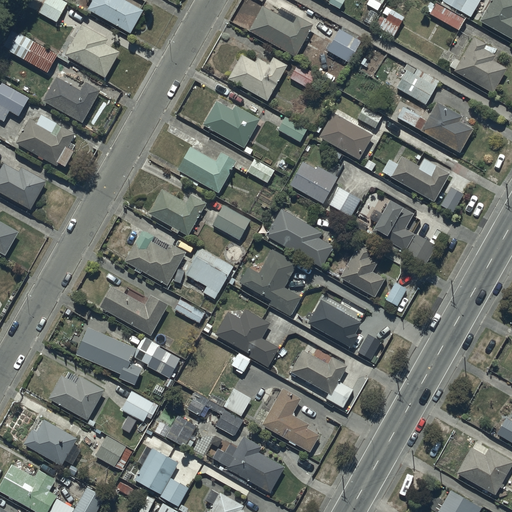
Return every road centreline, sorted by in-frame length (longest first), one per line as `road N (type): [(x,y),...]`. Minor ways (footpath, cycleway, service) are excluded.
road 1 (residential): [(0,374),(210,0)]
road 2 (secondary): [(349,511),(511,222)]
